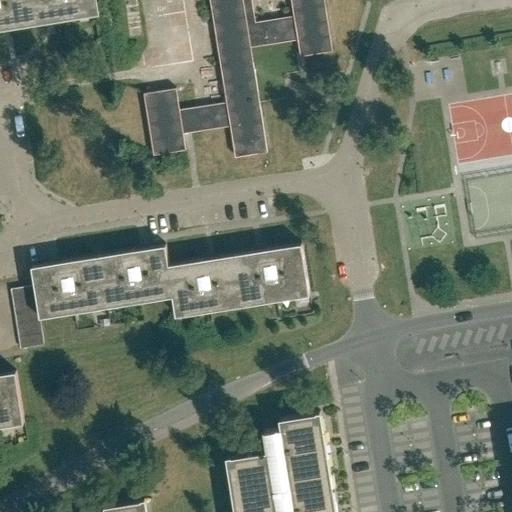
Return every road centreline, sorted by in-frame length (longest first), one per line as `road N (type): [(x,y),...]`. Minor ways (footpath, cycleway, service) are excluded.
road 1 (tertiary): [(375,335),(250,379),(5,511)]
road 2 (residential): [(33,231),(345,177)]
road 3 (residential): [(345,177),(391,28),(419,13)]
road 4 (unclassified): [(393,511),(375,396),(384,389),(375,335)]
road 5 (residential): [(375,335),(345,177)]
road 6 (tertiary): [(511,309),(375,335)]
road 7 (residential): [(33,231),(0,104)]
